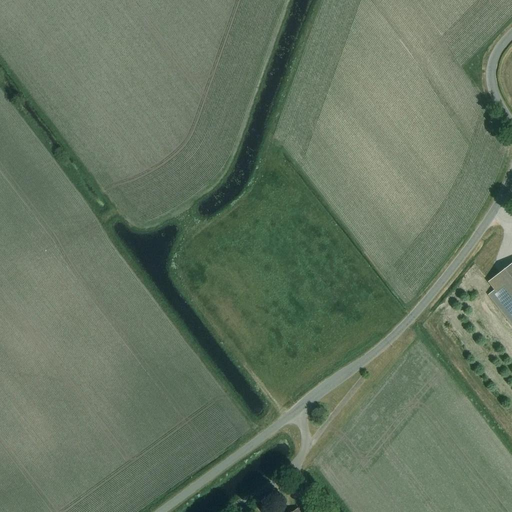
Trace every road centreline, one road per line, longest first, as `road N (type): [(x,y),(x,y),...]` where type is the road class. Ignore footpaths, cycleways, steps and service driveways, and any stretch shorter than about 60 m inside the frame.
road 1 (unclassified): [(296,411),(417,310),(511,178)]
road 2 (unclassified): [(161,511),(296,411)]
road 3 (unclassified): [(296,411),(304,449),(230,511)]
